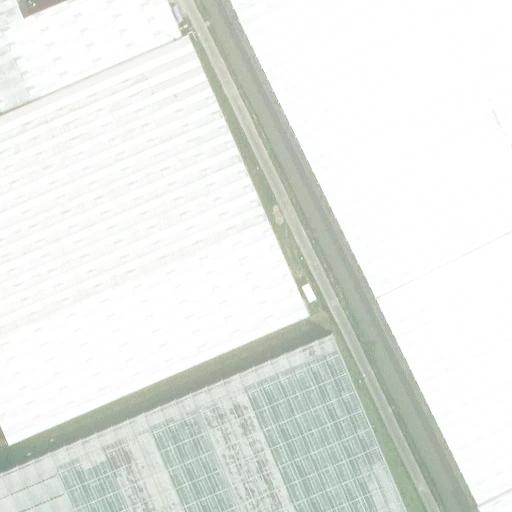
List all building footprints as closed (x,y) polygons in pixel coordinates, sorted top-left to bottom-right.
[(0,0),(0,423),(9,444),(308,315),(189,35),(181,39),(54,93),(22,19),(13,0),(0,0)] [(65,0),(22,19),(54,93),(181,39),(164,0),(65,0)] [(511,0),(232,0),(482,511),(511,511),(511,149),(511,147),(488,100),(511,88),(511,0)] [(511,88),(488,100),(511,147),(511,146),(511,88)] [(406,511),(332,333),(0,472),(0,511),(406,511)]
